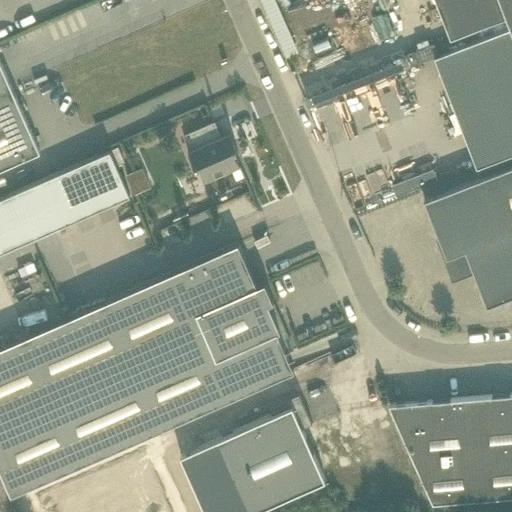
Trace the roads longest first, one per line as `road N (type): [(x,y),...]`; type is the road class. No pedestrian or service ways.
road 1 (unclassified): [(511,353),(419,352),(369,308),(232,0)]
road 2 (unknown): [(263,70),(73,149),(52,144),(22,90)]
